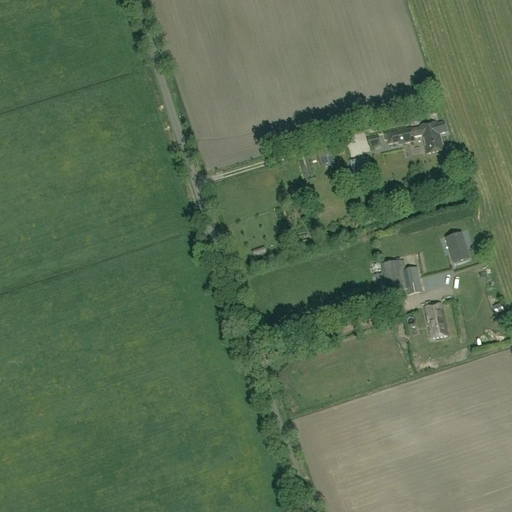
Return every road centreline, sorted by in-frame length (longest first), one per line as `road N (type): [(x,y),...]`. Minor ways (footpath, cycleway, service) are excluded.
road 1 (unclassified): [(255,359),(135,0)]
road 2 (unclassified): [(311,511),(255,359)]
road 3 (unclassified): [(255,359),(405,309)]
